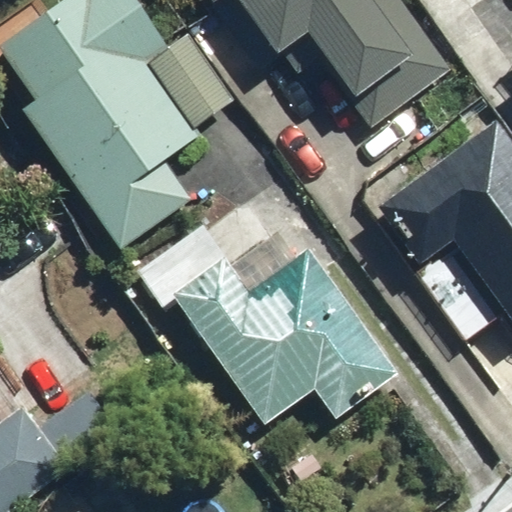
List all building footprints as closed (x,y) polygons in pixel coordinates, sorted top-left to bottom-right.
[(0,54),(36,101),(14,117),(122,256),(188,205),(163,173),(196,148),(188,138),(230,106),(182,44),(168,55),(124,0),(69,0),(0,53),(0,54)] [(207,0),(267,82),(292,64),(348,143),(445,74),(392,0),(207,0)] [(511,151),(493,125),(370,214),(416,276),(449,251),(511,337),(511,151)] [(391,374),(300,250),(251,287),(208,228),(136,280),(161,315),(170,308),(263,435),(311,400),(326,422),(391,374)] [(0,511),(3,511),(114,428),(85,391),(35,430),(0,386),(0,511)]
